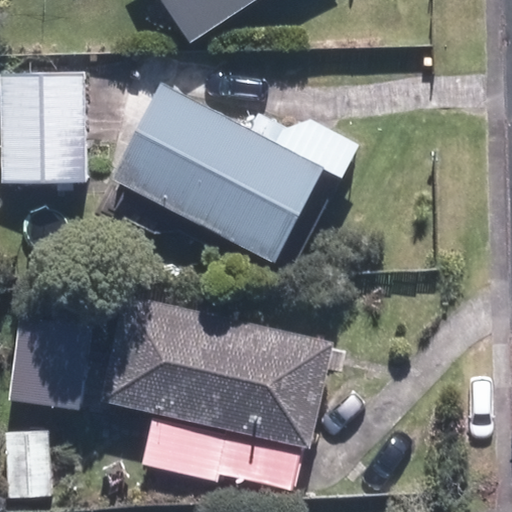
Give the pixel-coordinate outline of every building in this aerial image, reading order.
[(251,0),(184,0),(205,31),(251,0)] [(92,173),(89,71),(8,73),(11,175),(92,173)] [(334,163),(172,75),(122,166),(283,254),(334,163)] [(127,290),(106,394),(321,437),(342,333),(127,290)] [(54,421),(8,423),(12,495),(58,493),(54,421)]
